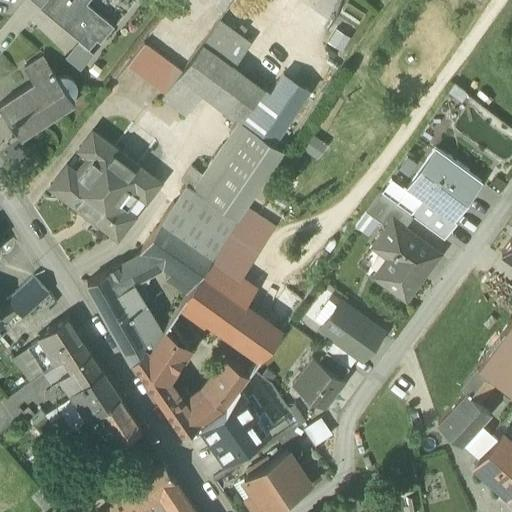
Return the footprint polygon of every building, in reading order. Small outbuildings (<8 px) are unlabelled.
[(31,0),(42,9),(46,3),(43,1),(43,0),(31,0)] [(43,0),(43,1),(46,3),(65,19),(60,24),(88,47),(96,38),(99,40),(113,25),(85,2),(86,0),(43,0)] [(165,94),(162,97),(185,115),(201,94),(237,121),(238,120),(239,121),(263,88),(234,66),(250,44),(219,21),(181,71),(165,94)] [(181,71),(143,43),(126,65),(165,94),(181,71)] [(56,76),(42,55),(23,68),(33,82),(0,103),(0,109),(19,139),(74,103),(70,97),(73,93),(75,89),(75,84),(73,80),(70,76),(65,75),(60,74),(56,76)] [(263,88),(239,121),(272,142),(310,91),(284,71),(269,92),(263,88)] [(203,173),(192,188),(235,217),(236,217),(243,205),(281,149),(272,142),(239,121),(238,120),(237,121),(203,173)] [(126,157),(92,131),(78,149),(93,160),(80,177),(65,166),(49,187),(83,212),(126,157)] [(480,181),(435,148),(406,187),(436,209),(451,220),(452,219),(480,181)] [(126,157),(83,212),(117,238),(133,216),(119,205),(131,189),(145,200),(159,182),(126,157)] [(203,173),(191,165),(181,180),(185,184),(192,188),(203,173)] [(192,188),(185,184),(162,218),(213,253),(237,218),(236,217),(235,217),(192,188)] [(412,216),(378,191),(365,210),(388,227),(392,221),(403,228),(412,216)] [(272,224),(243,205),(236,217),(237,218),(264,235),(272,224)] [(451,220),(436,209),(424,225),(443,238),(456,221),(452,219),(451,220)] [(213,253),(162,218),(140,250),(164,267),(171,271),(165,278),(186,293),(210,257),(213,253)] [(264,235),(237,218),(213,253),(210,257),(237,276),(265,236),(264,235)] [(403,228),(392,221),(388,227),(379,239),(394,249),(375,275),(405,297),(420,277),(418,275),(435,252),(403,228)] [(511,236),(501,252),(511,260),(511,236)] [(164,267),(140,250),(138,253),(138,254),(122,263),(134,284),(164,267)] [(186,293),(162,328),(186,345),(206,317),(220,326),(238,301),(250,285),(237,276),(210,257),(186,293)] [(134,284),(122,263),(86,282),(131,362),(132,361),(148,348),(143,345),(161,329),(145,302),(148,296),(143,287),(136,288),(134,284)] [(32,277),(6,301),(22,319),(49,294),(32,277)] [(280,331),(238,301),(220,326),(262,356),(280,331)] [(380,331),(340,301),(321,327),(334,338),(357,355),(361,357),(380,331)] [(66,318),(37,337),(40,341),(55,364),(62,359),(58,353),(80,339),(66,318)] [(511,321),(477,366),(493,380),(511,393),(511,321)] [(186,345),(162,328),(161,329),(143,345),(148,348),(132,361),(161,405),(175,395),(163,379),(172,368),(172,367),(186,345)] [(357,355),(334,338),(325,350),(326,351),(348,367),(357,355)] [(80,339),(58,353),(62,359),(70,370),(81,385),(81,386),(100,371),(80,339)] [(55,364),(40,341),(28,349),(42,374),(55,364)] [(28,349),(13,359),(29,383),(42,374),(28,349)] [(348,367),(326,351),(319,361),(341,377),(348,367)] [(319,361),(312,356),(291,383),(324,407),(344,379),(341,377),(319,361)] [(228,364),(209,392),(184,409),(198,426),(223,409),(239,389),(247,377),(228,364)] [(477,366),(460,388),(465,391),(466,390),(476,400),(486,389),(493,380),(477,366)] [(70,370),(60,377),(70,393),(81,385),(70,370)] [(100,371),(81,386),(81,385),(70,393),(88,420),(98,413),(118,398),(100,371)] [(198,426),(223,462),(268,432),(239,389),(223,409),(198,426)] [(486,389),(476,400),(484,407),(493,396),(486,389)] [(465,391),(437,422),(461,444),(489,411),(484,407),(476,400),(466,390),(465,391)] [(184,409),(175,395),(161,405),(183,437),(198,426),(184,409)] [(118,398),(98,413),(110,431),(120,446),(141,431),(118,398)] [(51,422),(40,410),(28,421),(51,447),(64,438),(65,437),(51,422)] [(74,430),(60,413),(51,422),(65,437),(74,430)] [(65,437),(64,438),(74,453),(92,442),(94,442),(110,431),(98,413),(88,420),(74,430),(65,437)] [(324,416),(307,427),(317,444),(334,433),(324,416)] [(511,442),(502,433),(474,465),(506,494),(511,487),(511,442)] [(287,451),(243,479),(254,496),(264,511),(265,511),(308,484),(297,467),(287,451)] [(307,461),(297,467),(308,484),(318,477),(307,461)] [(163,465),(126,492),(139,509),(160,495),(170,511),(182,511),(190,507),(163,465)] [(243,479),(233,486),(244,502),(254,496),(243,479)] [(511,487),(506,494),(501,499),(511,508),(511,487)] [(126,492),(99,511),(134,511),(139,509),(126,492)] [(264,511),(254,496),(244,502),(250,511),(264,511)]
